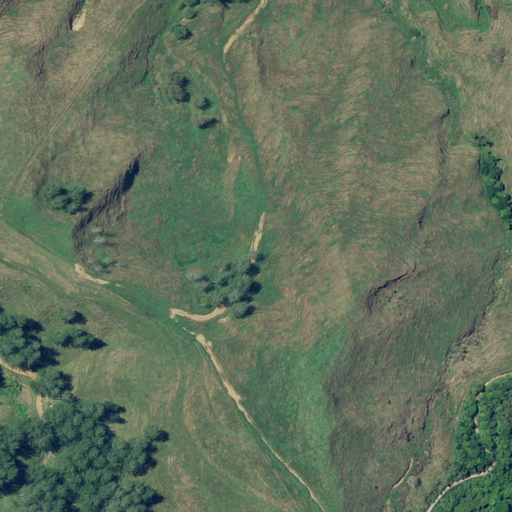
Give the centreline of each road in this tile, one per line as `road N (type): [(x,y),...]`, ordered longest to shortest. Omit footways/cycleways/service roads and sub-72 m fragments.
road 1 (track): [(0,252),(83,293),(154,353),(196,439),(255,511)]
road 2 (track): [(511,372),(482,388),(477,400),(485,470),(448,488),(430,511)]
